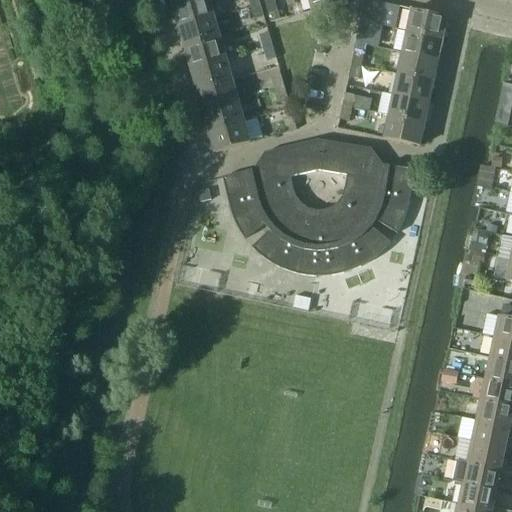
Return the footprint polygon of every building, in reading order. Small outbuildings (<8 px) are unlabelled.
[(208,0),(199,0),(173,8),(179,29),(214,18),(208,0)] [(273,0),(272,0),(264,3),(267,14),(277,11),(273,0)] [(346,0),(309,0),(312,12),(347,3),(346,0)] [(260,5),(251,8),(254,21),(264,18),(260,5)] [(370,23),(373,12),(363,10),(360,23),(370,25),(370,23)] [(447,19),(412,11),(407,33),(443,41),(447,19)] [(382,14),(373,12),(370,23),(377,25),(380,25),(382,14)] [(214,18),(179,29),(185,49),(220,39),(214,18)] [(367,38),(370,25),(360,23),(358,36),(367,38)] [(374,39),(377,25),(370,23),(370,25),(367,38),(374,39)] [(443,41),(407,33),(403,54),(438,62),(443,41)] [(259,37),(263,49),(272,47),(268,34),(259,37)] [(220,39),(185,49),(191,70),(226,60),(220,39)] [(272,47),(263,49),(266,62),(276,59),(272,47)] [(364,54),(354,52),(351,65),(361,68),(364,54)] [(438,62),(403,54),(398,76),(433,83),(438,62)] [(226,60),(191,70),(197,91),(232,81),(226,60)] [(361,68),(351,65),(349,78),(358,80),(361,68)] [(271,78),(275,91),(284,88),(280,75),(271,78)] [(433,83),(398,76),(394,97),(429,104),(433,83)] [(232,81),(197,91),(203,112),(238,102),(232,81)] [(284,88),(275,91),(278,104),(288,101),(284,88)] [(355,97),(345,95),(342,108),(352,110),(355,97)] [(429,104),(394,97),(389,118),(424,125),(429,104)] [(238,102),(203,112),(209,132),(244,122),(238,102)] [(352,110),(342,108),(339,121),(349,123),(352,110)] [(283,121),(287,133),(296,131),(293,118),(283,121)] [(424,125),(389,118),(384,140),(420,148),(424,125)] [(244,122),(209,132),(215,154),(250,144),(244,122)] [(410,201),(414,172),(383,167),(371,150),(317,142),(265,154),(253,171),(223,179),(230,209),(231,213),(232,217),(234,221),(235,225),(237,228),(239,231),(240,234),(242,237),(245,240),(265,226),(270,232),(252,249),(255,252),(258,255),(261,258),(265,260),(268,263),(272,265),(275,267),(279,269),(283,271),(287,273),(291,274),(295,275),(302,277),(308,278),(317,278),(317,273),(327,272),(328,278),(342,275),(345,275),(349,273),(355,271),(362,267),(367,265),(373,260),(378,257),(380,255),(390,244),(371,228),(376,222),(397,235),(398,233),(400,229),(403,223),(405,219),(406,215),(408,211),(409,205),(410,201)] [(200,203),(211,201),(208,191),(198,193),(200,203)] [(197,246),(185,244),(179,269),(192,271),(197,246)] [(486,255),(474,252),(472,263),(484,265),(486,255)] [(476,327),(484,294),(465,289),(456,322),(476,327)] [(511,341),(511,307),(503,305),(501,317),(498,316),(493,338),(511,341)] [(511,341),(493,338),(489,359),(511,363),(511,341)] [(511,363),(489,359),(484,380),(511,385),(511,363)] [(511,385),(484,380),(480,401),(511,407),(511,385)] [(511,418),(511,407),(480,401),(475,422),(510,429),(511,425),(511,418)] [(510,429),(475,422),(471,443),(505,450),(509,433),(511,434),(511,425),(510,429)] [(505,450),(471,443),(466,464),(501,471),(502,467),(505,450)] [(501,471),(466,464),(462,485),(496,492),(500,475),(510,477),(511,469),(502,467),(501,471)] [(434,469),(426,467),(425,475),(432,477),(434,469)] [(496,492),(462,485),(457,506),(487,511),(491,511),(492,509),(496,492)]
